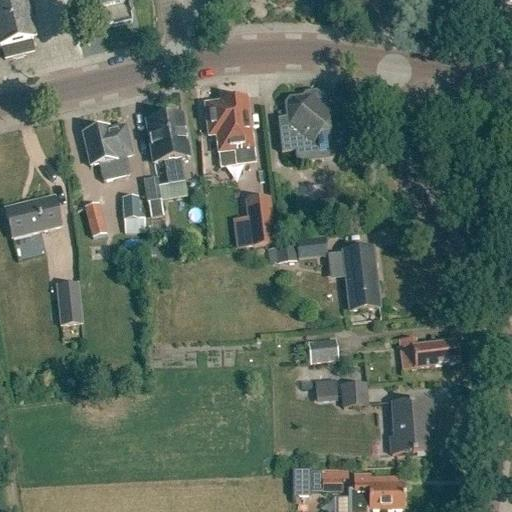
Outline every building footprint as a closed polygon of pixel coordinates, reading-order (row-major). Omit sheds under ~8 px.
[(0,0),(0,51),(2,51),(4,62),(33,55),(31,44),(36,43),(25,0),(0,0)] [(126,0),(90,0),(98,31),(132,23),(126,0)] [(288,100),(283,106),(284,121),(277,122),(282,156),(294,154),(296,167),(345,160),(341,128),(337,128),(336,120),(337,120),(336,112),(330,107),(325,107),(324,100),(316,93),(304,95),(301,98),(301,99),(291,101),(291,99),(288,100)] [(220,106),(205,108),(209,139),(217,138),(220,171),(254,167),(245,100),(220,103),(220,106)] [(184,185),(180,162),(188,161),(180,119),(147,125),(154,167),(163,165),(167,188),(184,185)] [(126,161),(132,159),(125,129),(109,133),(108,131),(82,137),(90,170),(99,168),(103,186),(130,179),(126,161)] [(157,181),(143,184),(146,205),(148,205),(150,221),(163,219),(157,181)] [(54,200),(5,212),(12,242),(61,230),(54,200)] [(124,223),(139,222),(137,200),(122,201),(124,223)] [(274,247),(269,205),(246,207),(251,249),(274,247)] [(92,241),(105,238),(98,207),(84,211),(92,241)] [(296,244),(298,263),(326,259),(323,241),(296,244)] [(372,251),(342,255),(349,315),(379,311),(372,251)] [(82,328),(78,286),(55,289),(60,330),(82,328)] [(415,342),(399,344),(402,374),(459,367),(456,346),(416,351),(415,342)] [(307,347),(310,367),(337,364),(335,344),(307,347)] [(335,384),(315,385),(316,406),(336,405),(335,384)] [(365,387),(342,388),(343,411),(366,410),(365,387)] [(392,406),(395,440),(390,441),(391,458),(429,455),(426,420),(430,420),(429,404),(392,406)] [(393,481),(369,482),(369,478),(353,478),(353,496),(349,496),(350,510),(350,511),(365,511),(366,510),(368,510),(368,511),(403,511),(404,487),(393,487),(393,481)] [(342,482),(321,482),(321,496),(342,495),(342,482)]
